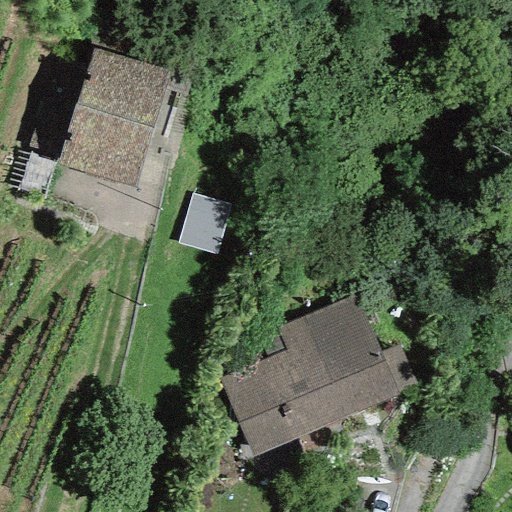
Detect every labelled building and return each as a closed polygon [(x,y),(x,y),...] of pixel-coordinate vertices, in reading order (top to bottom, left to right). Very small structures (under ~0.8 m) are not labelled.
[(132,190),(167,71),(91,49),(56,168),(132,190)] [(155,122),(176,128),(192,71),(171,65),(155,122)] [(215,255),(229,204),(190,193),(176,244),(215,255)] [(356,295),(276,327),(286,352),(219,379),(251,458),(398,399),(396,395),(379,354),(356,295)] [(379,354),(396,395),(414,387),(398,346),(379,354)]
